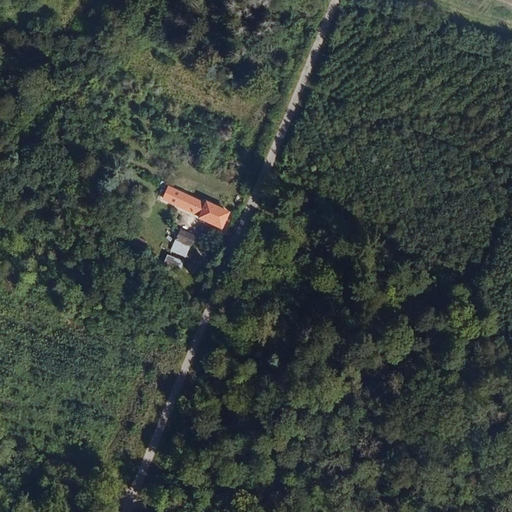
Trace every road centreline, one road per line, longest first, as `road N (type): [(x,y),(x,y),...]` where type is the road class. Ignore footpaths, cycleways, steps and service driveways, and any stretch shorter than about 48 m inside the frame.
road 1 (unclassified): [(127,511),(338,0)]
road 2 (track): [(129,506),(0,445)]
